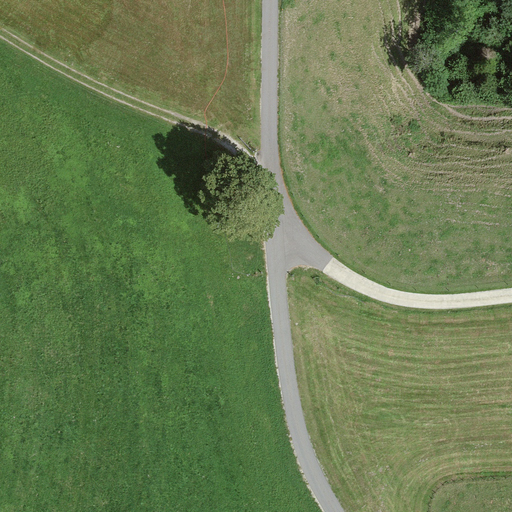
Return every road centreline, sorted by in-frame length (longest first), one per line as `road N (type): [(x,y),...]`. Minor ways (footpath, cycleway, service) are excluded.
road 1 (unclassified): [(270,0),(273,229),(290,398),(307,460),(334,511)]
road 2 (track): [(0,33),(130,104),(220,140),(273,183)]
road 3 (track): [(511,298),(444,305),(392,297),(273,229)]
